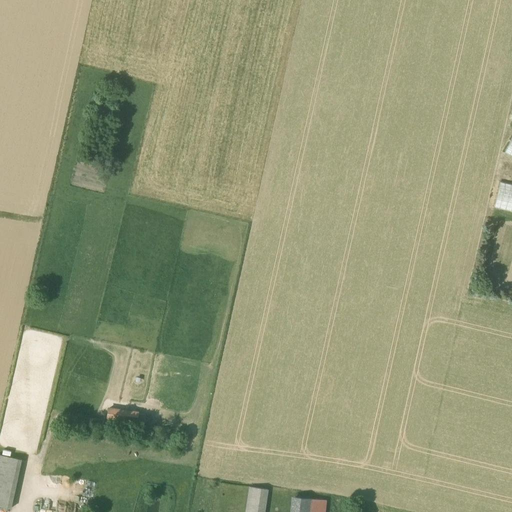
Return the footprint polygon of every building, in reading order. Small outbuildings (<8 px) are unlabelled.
[(493,208),(511,212),(511,184),(499,182),(493,208)] [(107,419),(127,422),(129,412),(108,410),(107,419)] [(0,506),(11,509),(21,460),(0,455),(0,506)] [(250,487),(245,511),(263,511),(267,490),(250,487)] [(293,511),(310,511),(312,499),(295,498),(293,511)] [(324,511),(326,501),(312,499),(310,511),(324,511)]
